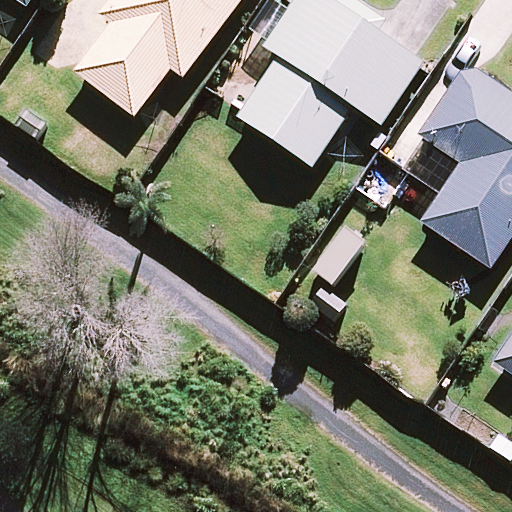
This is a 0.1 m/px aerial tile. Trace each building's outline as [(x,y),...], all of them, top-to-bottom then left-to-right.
[(12,0),(37,16),(47,0),(12,0)] [(182,78),(193,87),(260,0),(128,0),(110,24),(121,32),(84,80),(145,127),(182,78)] [(350,0),(311,0),(273,56),(287,65),(246,125),(323,177),(364,117),(392,136),(435,72),(390,42),(397,31),(350,0)] [(431,231),(500,277),(511,259),(511,95),(488,80),(468,85),(427,146),(469,173),(431,231)] [(511,357),(503,371),(511,377),(511,357)]
